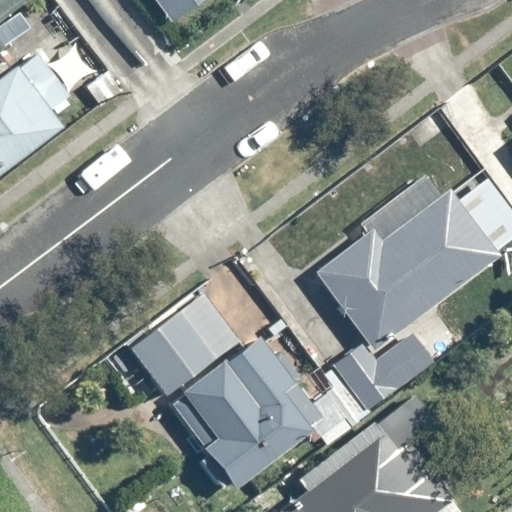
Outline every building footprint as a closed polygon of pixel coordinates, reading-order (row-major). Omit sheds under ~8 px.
[(0,0),(0,17),(22,0),(0,0)] [(141,0),(161,26),(196,0),(141,0)] [(35,54),(0,79),(0,174),(58,132),(45,114),(67,98),(35,54)] [(367,230),(308,275),(367,352),(493,257),(442,190),(375,241),(367,230)] [(193,453),(226,495),(305,433),(276,396),(291,385),(254,338),(165,407),(198,449),(193,453)] [(378,436),(276,511),(434,511),(449,502),(405,443),(391,453),(378,436)]
